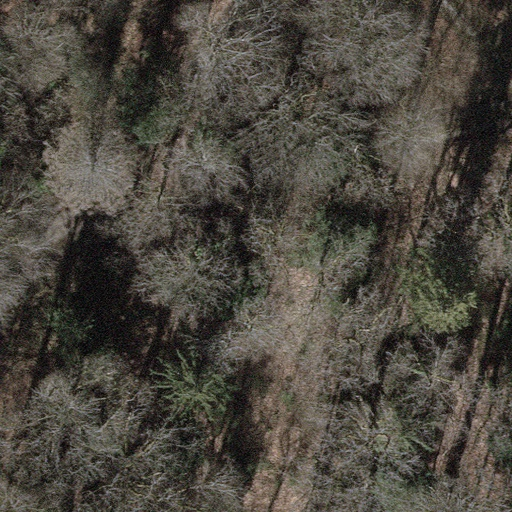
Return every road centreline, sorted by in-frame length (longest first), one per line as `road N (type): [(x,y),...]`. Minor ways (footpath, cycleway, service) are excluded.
road 1 (track): [(89,205),(511,100)]
road 2 (track): [(0,256),(89,205),(246,0)]
